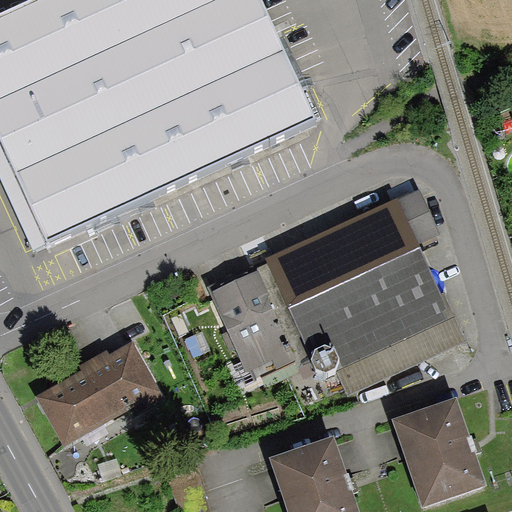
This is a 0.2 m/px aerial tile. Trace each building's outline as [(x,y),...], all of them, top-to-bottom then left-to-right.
[(0,146),(48,251),(318,128),(259,0),(48,0),(0,22),(0,146)] [(48,251),(0,146),(0,181),(35,258),(48,251)] [(338,374),(452,322),(418,249),(440,237),(420,193),(266,264),(267,266),(310,366),(312,369),(317,379),(326,382),(336,378),(338,374)] [(259,276),(210,299),(248,376),(273,364),(277,372),(297,364),(300,371),(310,366),(267,266),(255,270),(259,276)] [(452,322),(338,374),(348,400),(468,345),(457,320),(452,322)] [(37,401),(65,451),(144,405),(148,411),(164,401),(133,346),(110,359),(107,354),(79,370),(82,375),(37,401)] [(393,427),(422,511),(431,511),(488,493),(476,457),(483,455),(478,441),(471,443),(457,404),(393,427)] [(270,467),(285,511),(356,511),(351,496),(360,494),(355,479),(346,482),(334,445),(270,467)] [(179,511),(211,511),(197,467),(168,476),(179,511)]
